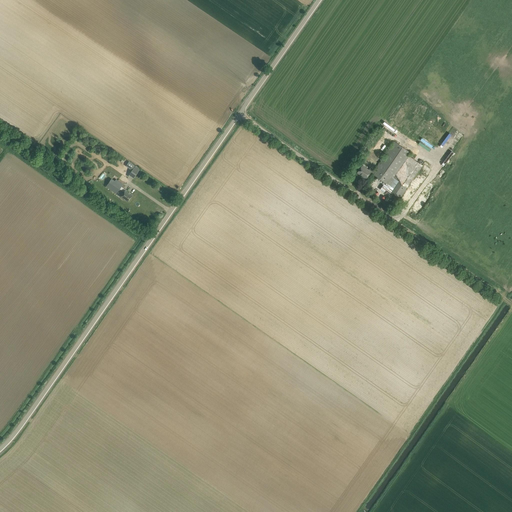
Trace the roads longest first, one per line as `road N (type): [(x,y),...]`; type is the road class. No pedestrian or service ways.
road 1 (tertiary): [(0,447),(242,108)]
road 2 (unclassified): [(504,294),(242,108)]
road 3 (tertiary): [(242,108),(318,0)]
